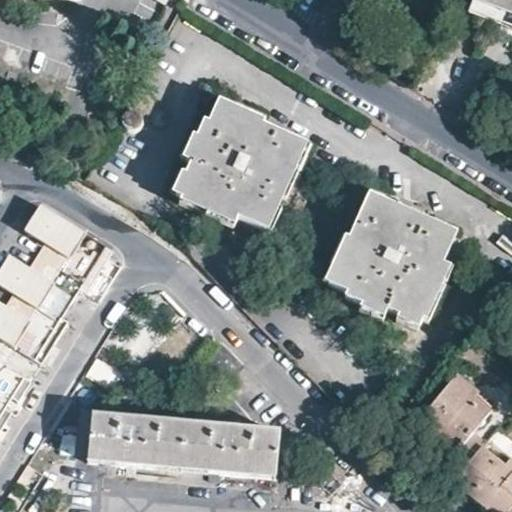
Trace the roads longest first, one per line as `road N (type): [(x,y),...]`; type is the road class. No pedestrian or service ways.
road 1 (residential): [(418,511),(150,246)]
road 2 (residential): [(150,246),(0,483)]
road 3 (residential): [(511,173),(293,39)]
road 4 (residential): [(26,179),(150,246)]
